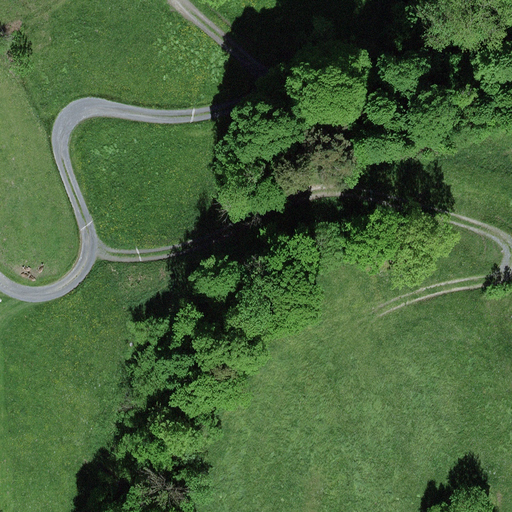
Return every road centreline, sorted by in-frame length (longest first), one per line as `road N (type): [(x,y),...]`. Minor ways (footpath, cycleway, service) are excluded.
road 1 (track): [(0,283),(32,297),(66,287),(89,250),(60,162),(59,131),(82,108),(167,122),(258,103),(291,82)]
road 2 (track): [(89,250),(174,255),(300,195),(378,179),(467,216),(511,245)]
road 3 (track): [(291,82),(335,54),(463,21),(511,29)]
road 4 (track): [(291,82),(186,0)]
